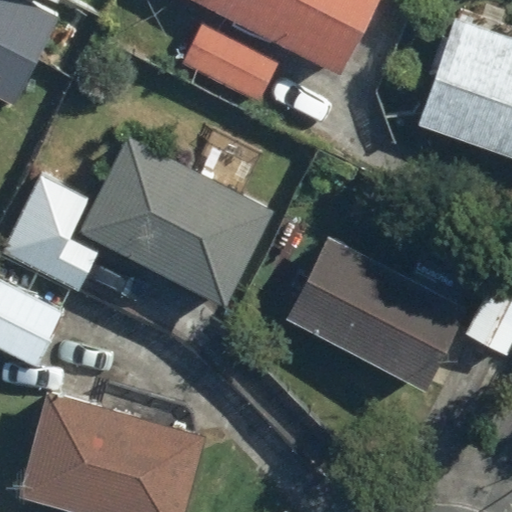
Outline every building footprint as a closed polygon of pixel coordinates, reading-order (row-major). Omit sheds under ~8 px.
[(0,0),(0,97),(12,104),(58,12),(51,9),(55,0),(0,0)] [(201,0),(210,5),(181,60),(255,100),(284,44),(338,73),(376,0),(201,0)] [(434,74),(416,120),(511,154),(511,40),(511,41),(511,40),(511,27),(457,8),(446,40),(437,37),(425,71),(434,74)] [(30,169),(0,230),(0,252),(78,291),(102,243),(223,303),(270,208),(126,136),(94,201),(30,169)] [(289,283),(295,286),(280,317),(424,387),(453,329),(507,355),(511,345),(511,259),(487,248),(460,303),(319,235),(305,265),(299,262),(289,283)] [(63,311),(41,300),(47,290),(31,282),(26,292),(0,278),(0,346),(35,364),(63,311)] [(53,508),(55,501),(93,511),(184,511),(207,431),(46,387),(16,497),(53,508)]
